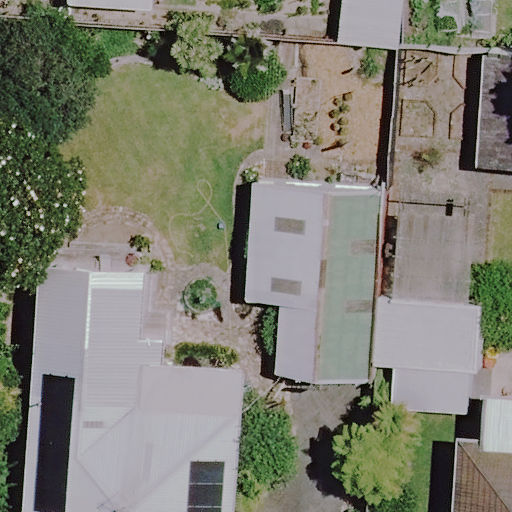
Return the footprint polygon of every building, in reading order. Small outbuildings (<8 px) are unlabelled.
[(409,0),(337,0),(334,49),(406,55),(409,0)] [(511,64),(486,63),(478,169),(511,171),(511,64)] [(368,360),(371,291),(375,187),(248,182),(243,301),(280,302),(276,379),(367,383),(368,360)] [(147,276),(41,271),(30,511),(234,511),(242,371),(143,367),(147,276)] [(484,295),(371,291),(368,360),(481,365),(484,295)] [(511,511),(511,396),(492,395),(487,456),(464,454),(459,511),(511,511)]
